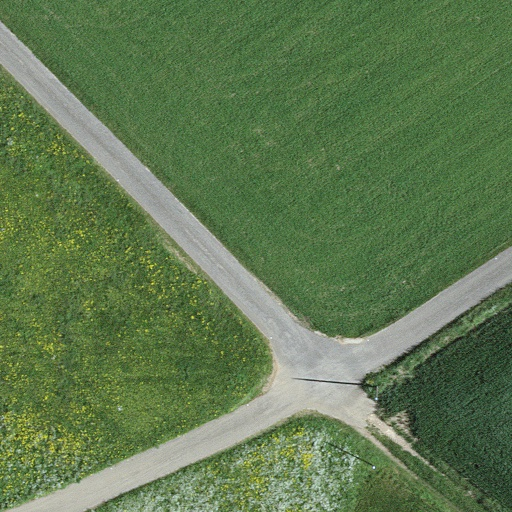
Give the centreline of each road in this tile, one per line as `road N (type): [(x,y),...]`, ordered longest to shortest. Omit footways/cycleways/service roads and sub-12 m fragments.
road 1 (unclassified): [(332,383),(0,46)]
road 2 (unclassified): [(60,511),(332,383)]
road 3 (unclassified): [(332,383),(511,270)]
